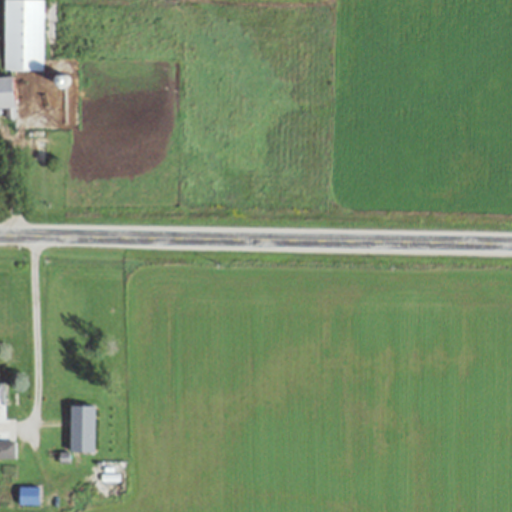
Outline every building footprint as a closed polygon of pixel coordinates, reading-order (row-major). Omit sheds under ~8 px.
[(41,0),(2,0),(2,68),(41,68),(41,0)] [(0,105),(13,105),(14,129),(76,126),(73,76),(13,79),(13,73),(0,74),(0,105)] [(93,449),(93,404),(69,404),(69,449),(93,449)] [(0,456),(13,457),(13,439),(0,439),(0,456)] [(10,501),(38,501),(38,486),(10,486),(10,501)]
